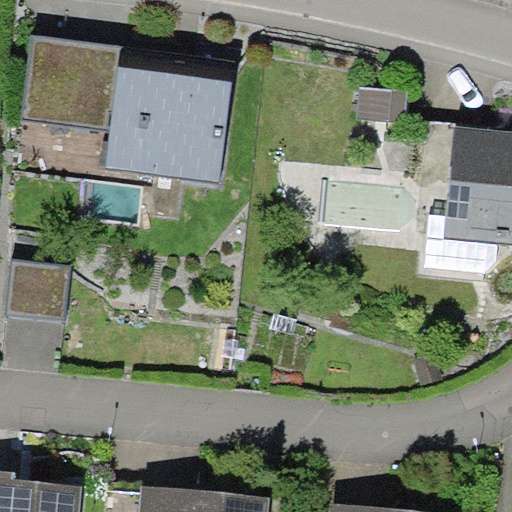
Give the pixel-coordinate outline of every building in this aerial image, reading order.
[(120,47),(32,36),(22,118),(110,129),(117,66),(120,47)] [(175,74),(117,66),(110,129),(104,167),(219,182),(233,82),(175,74)] [(358,86),(355,117),(405,121),(407,90),(358,86)] [(511,131),(501,130),(456,125),(444,239),(511,246),(511,131)] [(71,267),(12,262),(7,312),(66,317),(71,267)] [(0,511),(78,511),(80,486),(23,481),(15,481),(16,472),(0,470),(0,511)] [(197,491),(141,486),(138,511),(268,511),(270,497),(197,491)] [(422,511),(390,509),(331,503),(329,511),(422,511)]
